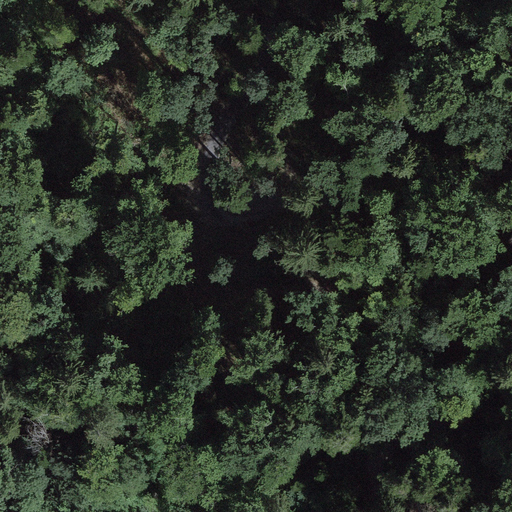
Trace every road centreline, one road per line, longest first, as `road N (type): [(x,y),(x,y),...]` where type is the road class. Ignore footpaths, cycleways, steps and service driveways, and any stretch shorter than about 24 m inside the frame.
road 1 (track): [(263,0),(204,187),(237,205),(306,189),(348,211),(431,204),(481,171),(511,179)]
road 2 (track): [(511,294),(485,318),(384,511)]
